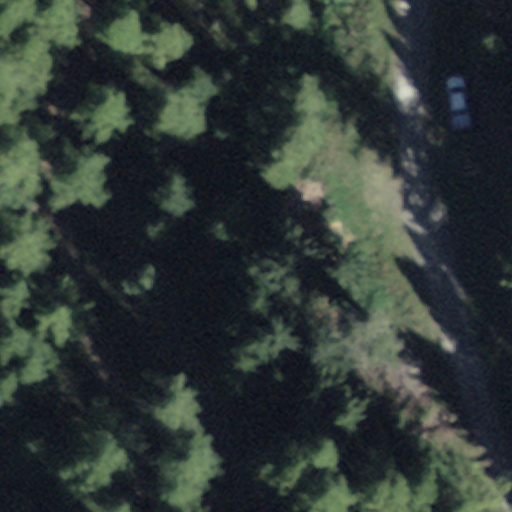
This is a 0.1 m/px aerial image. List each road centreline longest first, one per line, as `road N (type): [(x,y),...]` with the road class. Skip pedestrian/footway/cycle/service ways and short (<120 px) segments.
road 1 (track): [(102,0),(87,89),(168,341),(270,511)]
road 2 (track): [(511,491),(440,272),(417,113),(412,0)]
road 3 (track): [(87,89),(69,163),(99,307),(169,511)]
